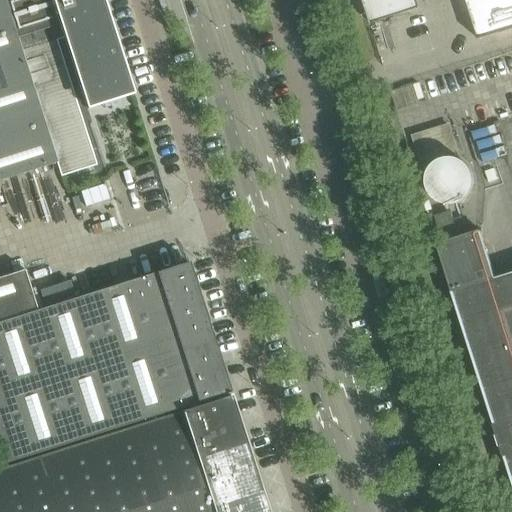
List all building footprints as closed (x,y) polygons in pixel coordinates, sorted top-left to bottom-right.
[(0,0),(0,322),(37,310),(25,270),(0,278),(0,181),(87,153),(52,42),(65,38),(87,109),(133,94),(103,0),(0,0)] [(365,4),(371,24),(421,8),(418,0),(360,0),(362,5),(365,4)] [(511,0),(465,0),(479,40),(511,29),(511,0)] [(427,178),(427,183),(428,187),(429,192),(432,195),(433,197),(435,199),(439,202),(443,204),(447,205),(450,205),(452,205),(457,204),(461,202),(463,201),(465,200),(468,197),(471,193),(473,189),(474,185),(474,182),(474,180),(473,175),(472,171),(469,167),(468,165),(466,164),(462,161),(458,159),(454,158),(452,158),(449,158),(445,159),(442,159),(440,160),(436,163),(433,166),(431,168),(430,170),(428,174),(427,178)] [(481,231),(459,237),(451,211),(435,216),(443,242),(437,244),(453,292),(452,292),(453,294),(495,425),(494,425),(495,429),(501,427),(503,434),(501,435),(500,437),(500,439),(500,441),(501,443),(502,444),(504,444),(506,444),(509,452),(503,453),(504,457),(505,457),(511,477),(511,273),(496,278),(481,232),(482,232),(481,231)] [(0,323),(0,464),(1,466),(229,393),(188,263),(157,273),(0,323)] [(180,413),(211,511),(266,511),(231,397),(180,413)] [(0,511),(211,511),(180,413),(0,470),(0,511)]
